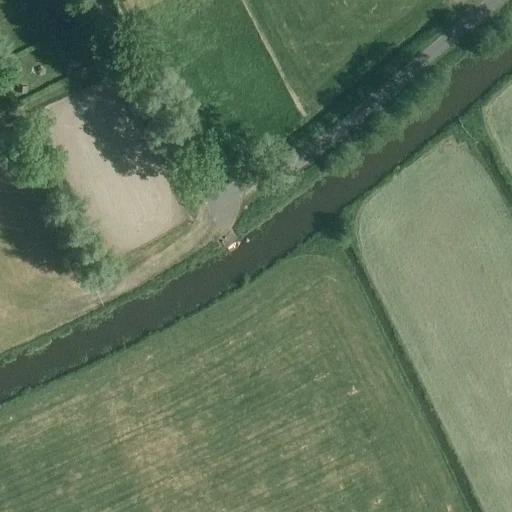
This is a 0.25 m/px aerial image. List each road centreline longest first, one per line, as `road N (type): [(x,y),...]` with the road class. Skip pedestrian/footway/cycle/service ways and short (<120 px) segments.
road 1 (unclassified): [(210,194),(306,155),(495,0)]
road 2 (track): [(75,303),(119,288),(222,216)]
